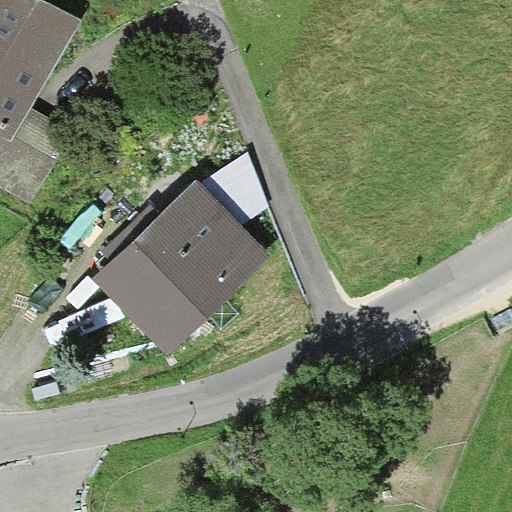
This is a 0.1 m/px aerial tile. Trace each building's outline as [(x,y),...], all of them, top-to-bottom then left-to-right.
[(46,0),(0,0),(0,135),(11,142),(31,105),(81,20),(46,0)] [(0,185),(31,203),(73,129),(31,105),(11,142),(0,135),(0,185)] [(248,151),(201,183),(242,225),(269,207),(248,151)] [(111,261),(92,279),(167,356),(271,255),(242,225),(201,183),(197,178),(161,213),(111,261)] [(111,261),(161,213),(152,204),(102,252),(111,261)]
